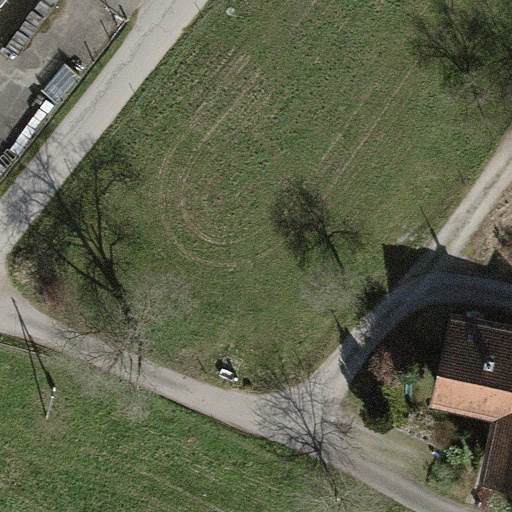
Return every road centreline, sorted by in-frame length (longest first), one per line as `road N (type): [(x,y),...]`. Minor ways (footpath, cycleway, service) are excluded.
road 1 (track): [(0,305),(291,436),(382,321),(414,293),(449,287),(511,301)]
road 2 (residential): [(185,0),(0,238)]
road 3 (track): [(291,436),(448,511)]
road 4 (track): [(414,293),(511,174)]
